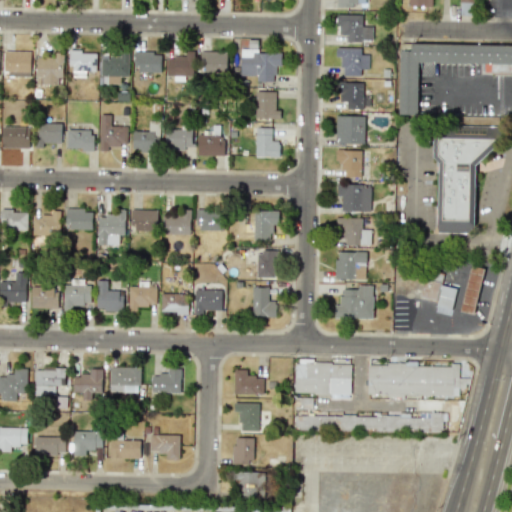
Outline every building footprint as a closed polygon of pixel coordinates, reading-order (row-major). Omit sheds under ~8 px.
[(372,26),(362,26),(362,15),(336,14),(335,24),(338,25),(338,35),(345,35),(345,41),(371,42),(372,26)] [(511,64),(511,45),(410,43),(410,50),(399,50),(397,112),(405,114),(417,114),(418,62),(511,64)] [(360,76),(360,69),(368,69),(368,54),(360,54),(360,48),(335,48),(335,57),(341,57),(341,75),(360,76)] [(240,75),(256,76),(256,81),(274,82),(274,66),(281,66),(281,51),(240,50),(240,75)] [(30,51),(3,51),(2,76),(29,77),(30,51)] [(70,77),(86,78),(86,71),(95,71),(96,52),(70,51),(70,77)] [(160,51),(134,51),(133,71),(160,72),(160,51)] [(166,57),(166,75),(193,76),(193,51),(185,51),(185,57),(166,57)] [(226,52),(199,51),(199,71),(226,72),(226,52)] [(128,52),(119,52),(119,57),(101,57),(100,76),(128,76),(128,52)] [(36,84),(58,85),(58,76),(62,76),(63,53),(53,53),(53,58),(36,57),(36,84)] [(362,109),(362,82),(338,82),(337,102),(345,102),(345,109),(362,109)] [(274,91),(254,91),(254,118),(279,118),(279,110),(275,110),(274,91)] [(99,150),(108,151),(108,145),(126,145),(127,127),(110,126),(111,115),(99,114),(99,150)] [(335,143),(363,143),(364,116),(335,115),(335,143)] [(132,131),(131,149),(158,150),(159,121),(149,121),(148,132),(132,131)] [(61,123),(34,123),(34,147),(43,147),(43,143),(61,143),(61,123)] [(482,126),(449,125),(449,135),(434,135),(433,160),(438,160),(437,232),(480,233),(482,126)] [(1,148),(28,148),(29,126),(2,126),(1,148)] [(254,157),(279,157),(279,141),(271,141),(271,128),(255,127),(254,157)] [(92,150),(93,130),(66,129),(66,149),(92,150)] [(192,129),(165,129),(164,148),(192,149),(192,129)] [(223,155),(224,135),(197,135),(197,155),(223,155)] [(361,150),(337,149),(336,169),(344,169),(344,176),(360,177),(361,150)] [(369,211),(369,185),(336,184),(336,196),(341,196),(340,210),(369,211)] [(92,209),(66,208),(65,229),(91,229),(92,209)] [(97,244),(118,245),(118,235),(124,235),(125,209),(116,209),(116,216),(98,215),(97,244)] [(132,209),(131,232),(157,232),(157,210),(132,209)] [(197,209),(196,230),(222,231),(223,210),(197,209)] [(0,229),(27,230),(27,211),(0,210),(0,229)] [(60,211),(50,210),(50,216),(32,216),(32,235),(59,235),(60,211)] [(252,240),(270,240),(270,225),(278,225),(278,211),(253,210),(252,240)] [(163,234),(189,234),(189,215),(163,214),(163,234)] [(361,218),(335,217),(335,238),(345,238),(344,245),(370,245),(371,229),(361,229),(361,218)] [(256,277),(276,277),(276,251),(256,251),(256,277)] [(335,279),(365,279),(365,252),(335,251),(335,279)] [(484,268),(469,265),(460,311),(474,314),(484,268)] [(63,285),(63,306),(90,306),(91,281),(70,280),(70,285),(63,285)] [(106,280),(96,280),(95,308),(104,308),(104,312),(121,312),(121,290),(106,290),(106,280)] [(457,287),(423,280),(419,297),(437,302),(436,306),(451,310),(457,287)] [(0,301),(25,301),(24,281),(0,281),(0,301)] [(128,311),(137,311),(137,306),(156,305),(155,285),(128,286),(128,311)] [(372,285),(357,285),(357,289),(340,288),(340,304),(334,304),(333,317),(372,318),(372,285)] [(31,286),(30,307),(56,308),(56,286),(31,286)] [(251,316),(275,316),(275,302),(269,302),(269,287),(251,287),(251,316)] [(194,289),(193,314),(202,314),(203,310),(221,310),(222,290),(194,289)] [(160,313),(187,313),(187,294),(161,293),(160,313)] [(293,393),(329,393),(329,399),(340,399),(340,395),(350,395),(350,364),(294,363),(293,393)] [(366,395),(458,395),(458,365),(417,365),(417,363),(366,363),(366,395)] [(109,392),(139,392),(139,367),(109,366),(109,392)] [(34,367),(33,394),(54,395),(55,385),(64,386),(64,369),(34,367)] [(151,393),(181,392),(180,367),(166,368),(166,374),(150,374),(151,393)] [(0,400),(18,400),(18,394),(26,393),(26,368),(13,368),(13,375),(0,375),(0,400)] [(72,392),(81,392),(81,401),(91,401),(91,392),(101,392),(102,369),(89,368),(89,375),(72,374),(72,392)] [(233,394),(266,394),(266,377),(246,377),(246,370),(233,370),(233,394)] [(295,408),(310,409),(310,398),(295,397),(295,408)] [(259,403),(233,402),(233,412),(238,412),(238,431),(258,432),(259,403)] [(294,415),(294,430),(441,431),(441,412),(429,412),(429,416),(372,416),(294,415)] [(26,427),(0,427),(0,450),(10,451),(11,445),(26,445),(26,427)] [(85,455),(85,449),(101,448),(101,430),(72,431),(73,455),(85,455)] [(179,459),(179,435),(149,434),(149,452),(165,452),(165,459),(179,459)] [(64,455),(64,437),(35,436),(34,454),(64,455)] [(232,462),(252,463),(253,437),(233,437),(232,462)] [(139,458),(140,440),(110,439),(109,458),(139,458)] [(255,489),(255,479),(249,479),(249,471),(236,472),(236,490),(255,489)]
